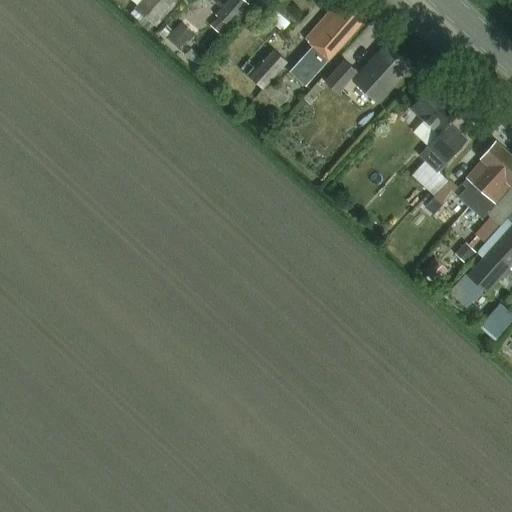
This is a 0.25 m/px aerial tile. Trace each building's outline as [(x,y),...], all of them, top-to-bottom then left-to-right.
[(175,0),(140,0),(137,4),(156,22),(175,0)] [(228,25),(247,3),(243,0),(229,0),(216,15),(228,25)] [(305,85),(366,16),(349,1),(342,9),(337,5),(307,38),(315,45),(291,73),(305,85)] [(180,47),(193,33),(182,22),(168,36),(180,47)] [(379,100),(411,65),(387,43),(360,73),(345,60),(325,81),(336,91),(351,75),(379,100)] [(265,91),(288,65),(275,53),(252,79),(265,91)] [(460,110),(430,83),(409,106),(439,133),(419,154),(438,171),(466,139),(449,123),(460,110)] [(511,154),(496,140),(480,157),(481,159),(465,177),(466,178),(462,183),(466,186),(457,196),(482,218),(487,212),(490,215),(474,232),(484,241),(511,208),(511,154)] [(454,190),(445,182),(433,195),(442,203),(454,190)] [(494,299),(511,279),(511,276),(505,270),(511,262),(511,219),(509,217),(477,252),(482,257),(467,273),(494,299)] [(497,339),(511,320),(511,310),(500,300),(479,324),(497,339)]
